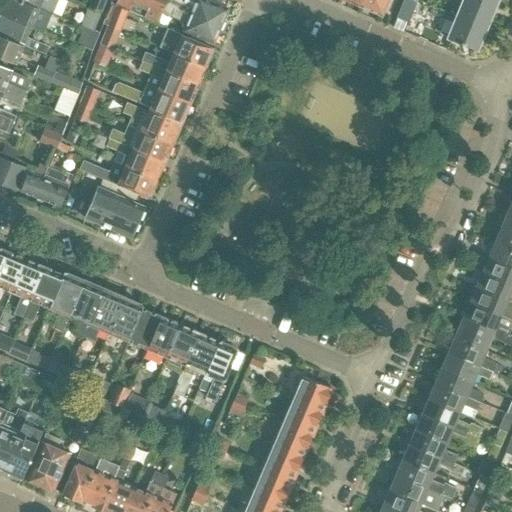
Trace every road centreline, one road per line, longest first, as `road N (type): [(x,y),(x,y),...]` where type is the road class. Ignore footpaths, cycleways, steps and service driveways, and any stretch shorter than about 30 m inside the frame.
road 1 (residential): [(379,378),(501,85)]
road 2 (residential): [(140,266),(255,0)]
road 3 (residential): [(379,378),(154,286),(140,266)]
road 4 (residential): [(501,85),(297,0)]
road 5 (residential): [(140,266),(0,206)]
road 6 (residential): [(325,511),(379,378)]
